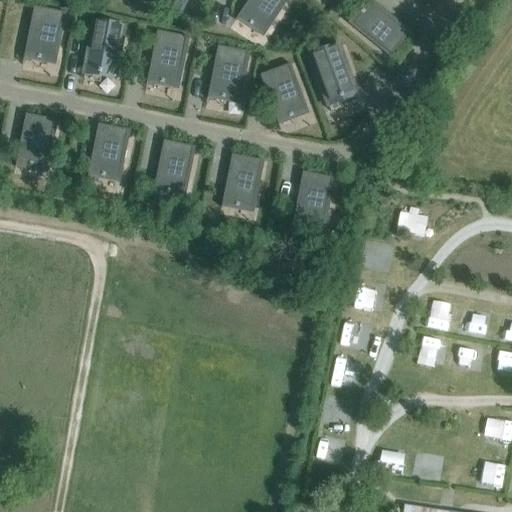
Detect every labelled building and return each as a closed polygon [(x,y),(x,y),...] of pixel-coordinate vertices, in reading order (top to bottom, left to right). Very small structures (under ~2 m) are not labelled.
[(187,0),(152,0),(179,15),(187,0)] [(249,0),(239,16),(264,33),(285,0),(249,0)] [(372,1),(353,24),(390,55),(409,32),(372,1)] [(34,8),(24,55),(54,61),(63,14),(34,8)] [(114,27),(84,21),(75,68),(104,74),(114,27)] [(157,32),(147,79),(177,85),(186,38),(157,32)] [(217,47),(208,94),(238,100),(247,53),(217,47)] [(338,48),(310,58),(327,103),(355,93),(338,48)] [(288,66),(260,77),(277,122),(305,111),(288,66)] [(55,121),(26,115),(16,162),(46,168),(55,121)] [(128,131),(98,125),(89,172),(118,178),(128,131)] [(192,148),(163,142),(154,189),(183,195),(192,148)] [(261,161),(232,156),(222,203),(252,209),(261,161)] [(303,173),(293,220),(323,226),(332,179),(303,173)]
